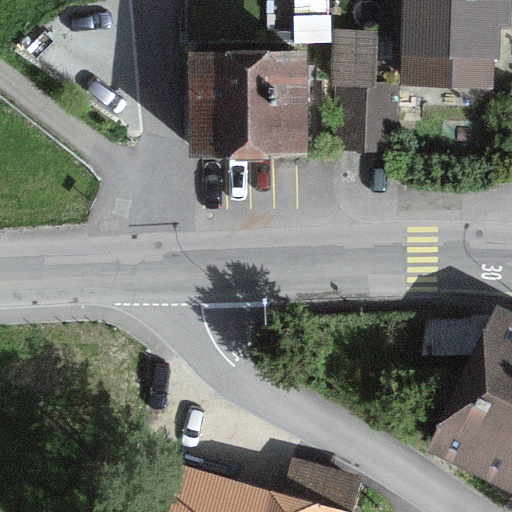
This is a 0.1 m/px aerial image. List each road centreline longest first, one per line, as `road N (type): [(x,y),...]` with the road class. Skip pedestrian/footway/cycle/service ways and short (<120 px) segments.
road 1 (residential): [(445,511),(328,442),(251,408),(202,357),(182,278)]
road 2 (primary): [(511,270),(182,278)]
road 3 (residential): [(0,85),(128,192),(137,280)]
road 4 (primary): [(137,280),(0,282)]
